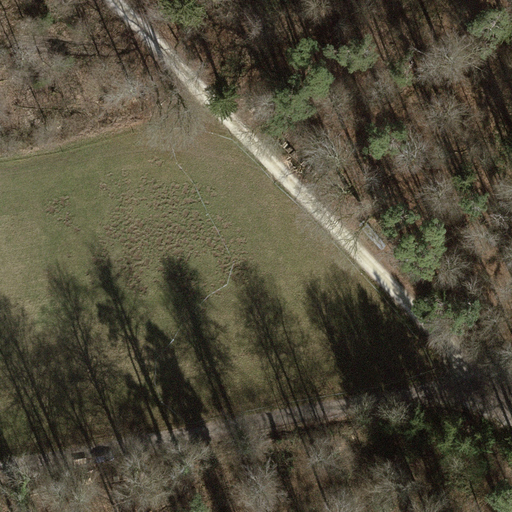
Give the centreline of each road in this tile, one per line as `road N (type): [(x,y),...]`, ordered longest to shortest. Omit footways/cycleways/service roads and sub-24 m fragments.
road 1 (track): [(111,0),(489,384)]
road 2 (track): [(0,475),(489,384)]
